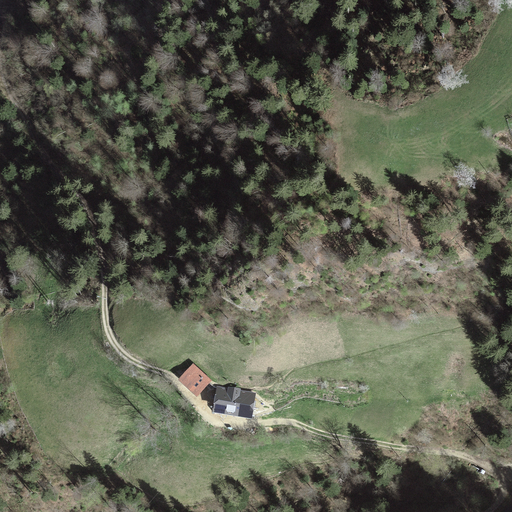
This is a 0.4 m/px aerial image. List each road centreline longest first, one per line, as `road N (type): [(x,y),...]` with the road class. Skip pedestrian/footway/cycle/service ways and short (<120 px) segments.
road 1 (track): [(0,7),(5,80),(95,230),(110,341),(134,362),(170,375)]
road 2 (track): [(484,511),(498,503),(503,483),(471,456),(323,436),(281,420),(226,422),(170,375)]
